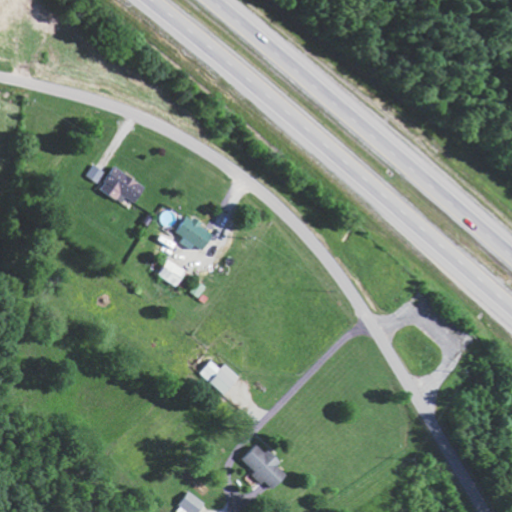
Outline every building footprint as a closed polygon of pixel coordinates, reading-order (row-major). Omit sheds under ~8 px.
[(88,175),(101,182),(107,170),(94,163),(88,175)] [(102,188),(125,202),(128,195),(139,202),(149,186),(116,165),(102,188)] [(206,249),(216,231),(187,215),(178,232),(185,236),(182,242),(193,248),(196,244),(206,249)] [(160,276),(180,286),(189,269),(169,259),(160,276)] [(227,363),(222,368),(213,360),(202,372),(226,394),(242,377),(227,363)] [(244,457),(274,490),(289,476),(278,464),(282,461),(271,449),(267,452),(259,443),(244,457)] [(183,511),(204,511),(204,496),(183,496),(183,511)]
